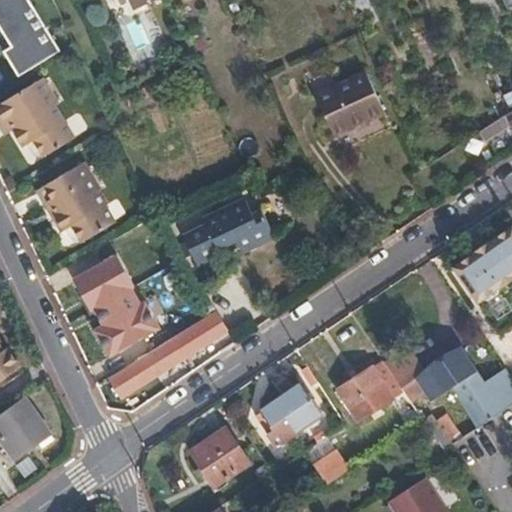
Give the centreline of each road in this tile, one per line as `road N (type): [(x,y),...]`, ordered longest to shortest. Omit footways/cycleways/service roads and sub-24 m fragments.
road 1 (residential): [(109,455),(511,177)]
road 2 (residential): [(0,231),(109,455)]
